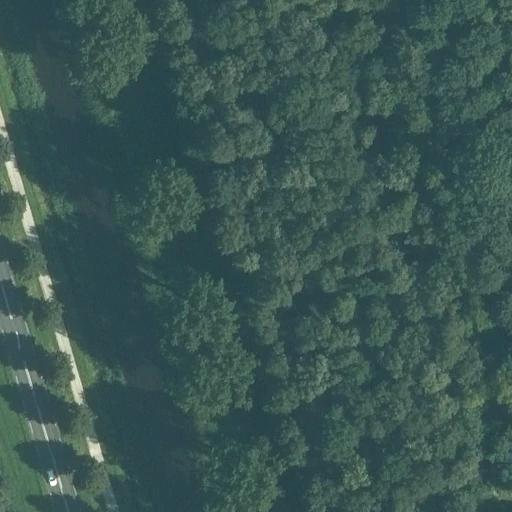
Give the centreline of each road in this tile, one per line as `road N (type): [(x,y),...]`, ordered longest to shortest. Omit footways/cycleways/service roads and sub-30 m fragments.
road 1 (track): [(255,511),(104,0)]
road 2 (secondary): [(0,279),(68,511)]
